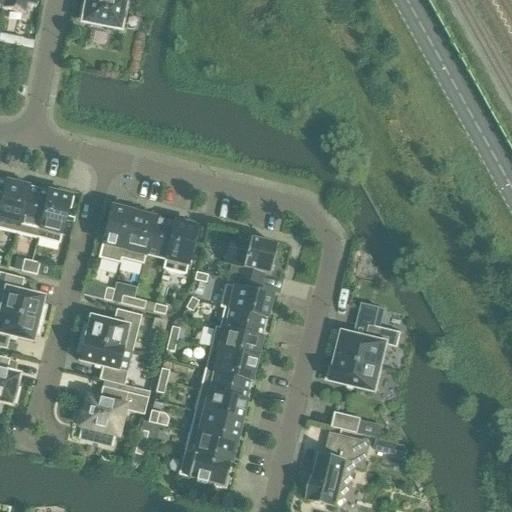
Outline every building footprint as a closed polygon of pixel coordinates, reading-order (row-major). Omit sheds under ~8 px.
[(4,0),(2,11),(25,16),(27,8),(35,9),(37,0),(4,0)] [(120,31),(125,0),(86,0),(85,7),(81,6),(78,21),(83,22),(82,24),(120,31)] [(34,44),(22,42),(21,49),(32,52),(34,44)] [(0,231),(17,236),(28,190),(7,184),(0,211),(0,231)] [(39,241),(50,195),(28,190),(17,236),(39,241)] [(50,195),(39,241),(59,246),(68,210),(70,211),(73,199),(61,196),(60,198),(50,195)] [(122,257),(132,215),(110,210),(100,252),(121,257),(122,257)] [(122,257),(121,257),(120,261),(143,266),(146,257),(145,257),(153,221),(132,215),(122,257)] [(145,257),(146,257),(164,261),(166,262),(175,226),(153,221),(145,257)] [(166,262),(164,261),(162,271),(185,277),(197,231),(175,226),(166,262)] [(276,248),(232,237),(225,265),(239,269),(236,284),(260,290),(264,275),(269,276),(276,248)] [(29,275),(32,263),(24,261),(21,273),(29,275)] [(32,263),(29,275),(37,277),(39,265),(32,263)] [(206,285),(208,277),(196,274),(194,282),(206,285)] [(0,310),(0,312),(37,322),(43,299),(20,294),(23,281),(0,275),(0,290),(5,291),(0,310)] [(224,309),(265,319),(271,297),(225,286),(219,309),(223,310),(224,309)] [(106,290),(103,301),(111,303),(114,292),(106,290)] [(132,309),(134,301),(122,298),(120,306),(132,309)] [(191,299),(185,310),(192,314),(198,303),(191,299)] [(134,301),(132,309),(143,311),(145,304),(134,301)] [(166,309),(155,306),(153,314),(164,317),(166,309)] [(218,330),(260,340),(265,319),(224,309),(223,310),(219,329),(218,330)] [(37,322),(0,312),(0,349),(6,351),(9,338),(32,344),(37,322)] [(84,341),(122,350),(127,329),(137,332),(141,318),(116,312),(113,325),(90,319),(84,341)] [(151,331),(164,334),(167,323),(154,320),(151,331)] [(336,359),(381,370),(387,346),(397,349),(400,335),(369,327),(366,340),(343,334),(336,359)] [(209,350),(255,361),(260,340),(218,330),(219,329),(215,328),(209,350)] [(169,340),(176,342),(179,331),(171,329),(169,340)] [(176,342),(169,340),(166,352),(174,354),(176,342)] [(122,350),(84,341),(79,363),(102,369),(99,382),(123,388),(127,374),(117,371),(122,350)] [(255,361),(209,350),(204,371),(250,383),(255,361)] [(0,359),(0,404),(11,407),(11,404),(15,405),(19,390),(15,389),(18,378),(6,375),(9,362),(0,359)] [(381,370),(336,359),(334,370),(329,369),(326,382),(375,394),(381,370)] [(158,382),(166,384),(169,373),(161,371),(158,382)] [(250,383),(204,371),(199,392),(245,404),(250,383)] [(166,384),(158,382),(155,394),(163,396),(166,384)] [(117,437),(124,409),(144,414),(148,400),(137,398),(131,396),(102,389),(99,402),(87,399),(84,411),(80,410),(76,425),(80,426),(80,428),(117,437)] [(133,390),(131,396),(137,398),(148,400),(149,394),(133,390)] [(245,404),(199,392),(194,414),(239,425),(245,404)] [(159,414),(151,413),(148,424),(156,426),(159,414)] [(239,425),(194,414),(189,435),(234,446),(239,425)] [(357,435),(361,421),(335,415),(332,429),(357,435)] [(137,444),(145,446),(148,434),(140,432),(137,444)] [(234,446),(189,435),(184,454),(183,454),(183,456),(229,467),(230,465),(229,465),(234,446)] [(310,503),(335,509),(341,486),(350,488),(355,468),(364,470),(370,445),(340,438),(334,461),(321,458),(315,480),(313,480),(313,483),(309,482),(305,497),(309,498),(308,501),(310,502),(310,503)] [(402,458),(404,448),(377,442),(375,452),(402,458)] [(145,446),(137,444),(134,455),(142,457),(145,446)] [(229,467),(183,456),(178,477),(214,486),(213,488),(225,491),(229,479),(227,478),(229,467)]
